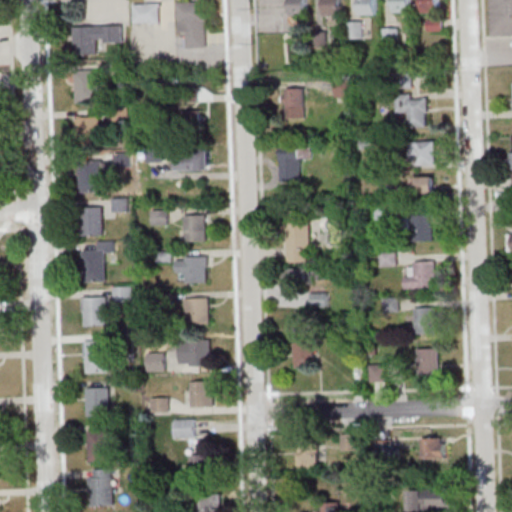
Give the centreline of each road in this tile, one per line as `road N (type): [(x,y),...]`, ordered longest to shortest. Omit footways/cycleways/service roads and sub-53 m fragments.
road 1 (residential): [(260,511),(239,0)]
road 2 (residential): [(46,511),(30,0)]
road 3 (residential): [(489,511),(472,59)]
road 4 (residential): [(511,407),(256,415)]
